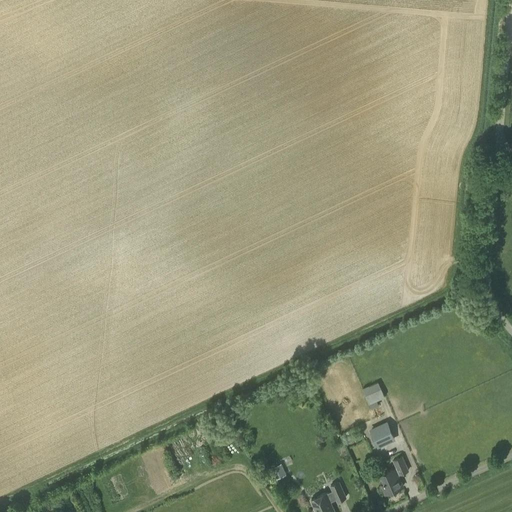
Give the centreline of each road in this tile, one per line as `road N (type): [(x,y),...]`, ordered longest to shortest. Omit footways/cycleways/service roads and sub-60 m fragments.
road 1 (unclassified): [(511,322),(484,282),(483,257),(501,0)]
road 2 (unknown): [(511,449),(372,511)]
